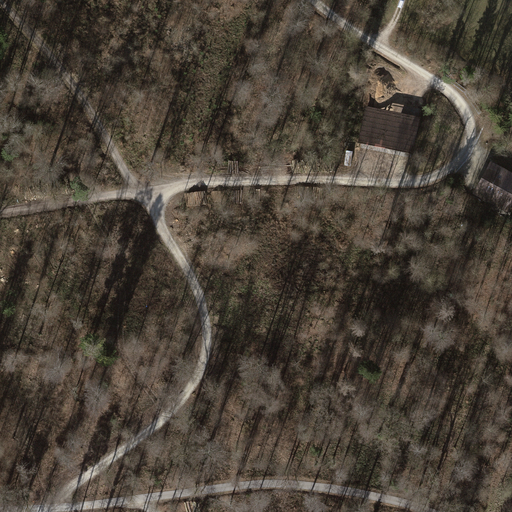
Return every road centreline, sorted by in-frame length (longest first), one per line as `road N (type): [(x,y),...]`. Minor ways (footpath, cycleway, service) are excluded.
road 1 (motorway): [(0,265),(511,178)]
road 2 (motorway): [(0,160),(511,81)]
road 3 (track): [(46,508),(170,412),(206,365),(201,303),(139,189)]
road 4 (track): [(322,176),(433,177),(455,164),(473,134),(465,106),(434,77),(300,0)]
road 5 (motorway): [(319,0),(0,45)]
road 6 (track): [(139,189),(66,75),(0,0)]
road 7 (track): [(322,176),(139,189)]
road 8 (track): [(139,189),(0,212)]
